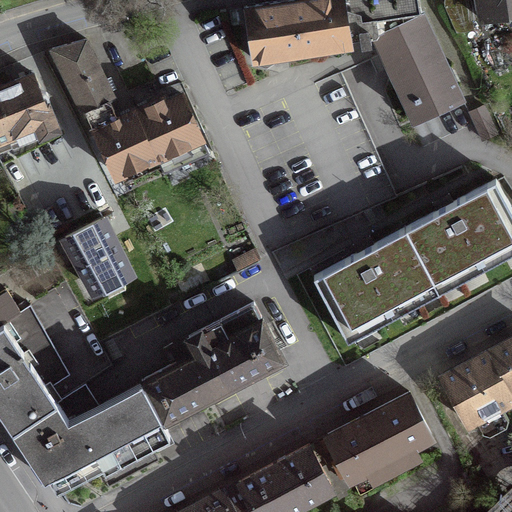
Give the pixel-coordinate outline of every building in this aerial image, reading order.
[(273,56),(299,52),(326,48),(326,51),(337,54),(346,48),(345,45),(349,44),(348,39),(359,37),(361,45),(370,44),(368,35),(372,35),(413,122),(461,100),(419,12),(417,0),(292,0),(291,0),(251,7),(242,8),(251,60),(254,59),(255,62),(265,65),(274,59),(273,56)] [(511,0),(460,0),(443,7),(455,34),(472,30),(470,21),(497,16),(498,21),(499,22),(511,19),(511,0)] [(115,176),(154,158),(202,136),(181,95),(163,104),(161,99),(145,106),(133,112),(114,120),(107,104),(113,101),(106,87),(84,40),(50,50),(77,105),(82,103),(115,176)] [(32,76),(0,88),(0,137),(34,125),(38,137),(58,129),(47,102),(43,103),(32,76)] [(495,134),(482,107),(469,114),(481,141),(495,134)] [(499,246),(511,239),(511,210),(494,177),(446,204),(365,248),(313,277),(344,332),(371,317),(375,325),(398,313),(393,305),(477,259),(482,268),(504,255),(499,246)] [(103,216),(65,236),(93,289),(131,269),(112,232),(103,216)] [(29,305),(18,312),(9,299),(14,296),(10,289),(5,292),(4,291),(0,293),(0,405),(16,429),(20,436),(56,489),(166,430),(161,422),(281,359),(252,303),(185,338),(192,351),(185,354),(176,359),(177,362),(140,381),(143,387),(94,412),(80,387),(84,385),(84,384),(55,403),(46,390),(68,375),(29,305)] [(511,338),(442,376),(441,377),(468,425),(511,400),(511,338)] [(349,479),(430,436),(408,393),(326,436),(349,479)] [(254,511),(284,511),(330,488),(308,445),(239,482),(254,511)] [(181,511),(254,511),(239,482),(181,511)]
